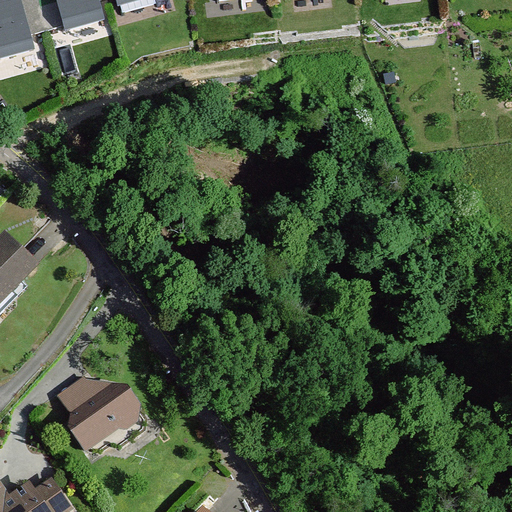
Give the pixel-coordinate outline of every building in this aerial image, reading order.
[(20,0),(0,0),(0,56),(33,48),(20,0)] [(45,0),(57,36),(169,0),(45,0)] [(0,229),(0,308),(39,263),(0,229)] [(121,367),(58,406),(89,456),(152,417),(121,367)] [(0,467),(0,511),(63,511),(38,474),(15,489),(0,467)]
